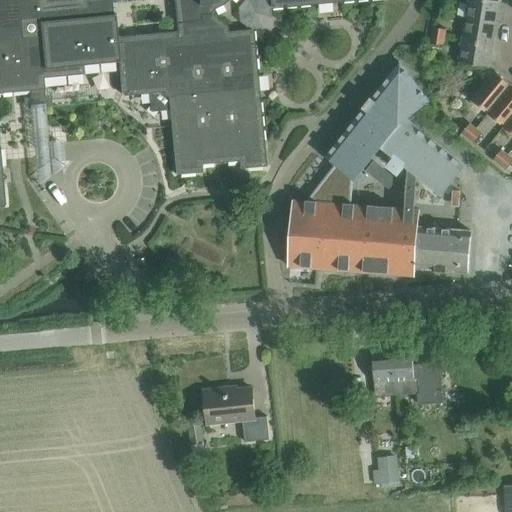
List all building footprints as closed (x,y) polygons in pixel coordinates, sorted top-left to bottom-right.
[(0,0),(0,205),(5,205),(0,154),(0,94),(28,91),(30,101),(37,101),(44,100),(42,78),(83,74),(82,66),(122,62),(122,70),(118,70),(121,95),(149,92),(150,104),(159,111),(171,110),(174,150),(173,151),(175,175),(201,173),(201,165),(238,162),(239,169),(265,167),(263,142),(261,142),(256,92),(258,92),(256,77),(255,77),(250,30),(227,33),(227,27),(210,14),(214,10),(222,5),(228,0),(268,0),(270,7),(316,3),(316,4),(332,3),(332,1),(345,0),(64,0),(46,2),(46,0),(0,0)] [(468,0),(465,18),(496,23),(499,1),(494,0),(468,0)] [(496,23),(465,18),(462,40),(492,45),(496,23)] [(431,35),(445,37),(447,29),(433,27),(431,35)] [(445,37),(431,35),(430,42),(444,45),(445,37)] [(489,67),(492,45),(462,40),(458,62),(489,67)] [(293,201),(289,267),(290,268),(316,269),(414,276),(415,269),(434,270),(434,271),(448,272),(448,271),(468,272),(471,231),(459,230),(418,227),(419,211),(415,210),(405,209),(351,205),(349,205),(351,174),(354,177),(381,143),(408,165),(418,172),(442,192),(452,179),(464,164),(402,116),(421,103),(427,98),(400,63),(327,155),(337,164),(333,169),(309,200),(307,202),(293,201)] [(488,113),(511,85),(495,71),(472,100),(488,113)] [(504,126),(511,116),(511,84),(511,85),(488,113),(504,126)] [(468,138),(476,127),(471,123),(461,133),(468,138)] [(476,127),(468,138),(473,143),(482,132),(476,127)] [(500,164),(508,154),(502,149),(494,159),(500,164)] [(511,157),(508,154),(500,164),(505,168),(511,160),(511,157)] [(385,170),(377,180),(389,189),(397,179),(385,170)] [(399,377),(400,392),(420,391),(420,401),(445,399),(444,391),(447,391),(446,385),(444,385),(442,360),(416,362),(415,350),(395,351),(397,377),(399,377)] [(397,377),(395,351),(374,353),(376,393),(400,392),(399,377),(397,377)] [(245,442),(270,440),(267,416),(255,418),(252,388),(229,391),(228,388),(204,391),(208,424),(243,420),(245,442)] [(195,463),(207,461),(200,419),(188,421),(195,463)] [(414,446),(405,447),(406,459),(415,458),(414,446)] [(380,471),(374,471),(376,485),(400,483),(397,456),(379,458),(380,471)]
